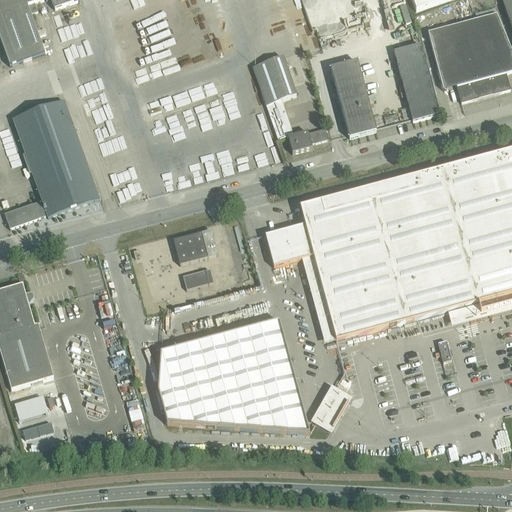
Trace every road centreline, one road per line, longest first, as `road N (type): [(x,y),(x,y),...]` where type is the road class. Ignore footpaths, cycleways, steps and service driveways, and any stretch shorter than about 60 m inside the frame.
road 1 (unclassified): [(0,260),(511,123)]
road 2 (primary): [(511,502),(180,490),(0,510)]
road 3 (unknown): [(131,341),(192,313),(271,300),(305,394),(368,442)]
